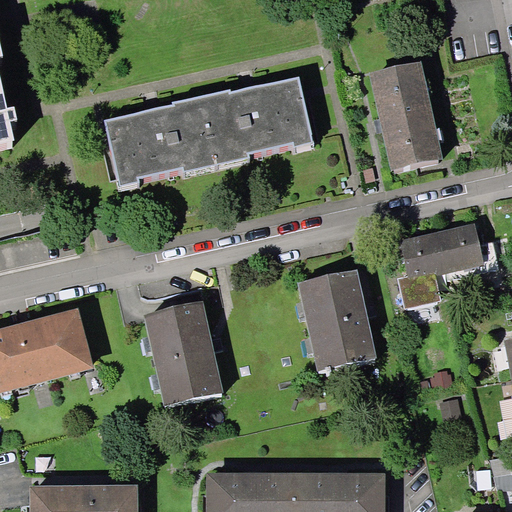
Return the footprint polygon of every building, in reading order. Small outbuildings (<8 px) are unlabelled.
[(417,71),(365,81),(386,179),(438,168),(417,71)] [(294,87),(99,131),(114,194),(308,151),(294,87)] [(471,231),(396,244),(403,283),(430,277),(478,270),(471,231)] [(430,277),(393,286),(401,317),(438,308),(430,277)] [(352,278),(295,291),(315,382),(373,369),(352,278)] [(196,311),(138,325),(160,415),(218,401),(196,311)] [(70,316),(0,333),(0,398),(86,377),(70,316)] [(511,342),(501,345),(511,405),(511,342)] [(379,511),(379,483),(202,484),(201,511),(379,511)] [(132,511),(132,490),(23,491),(22,511),(132,511)]
